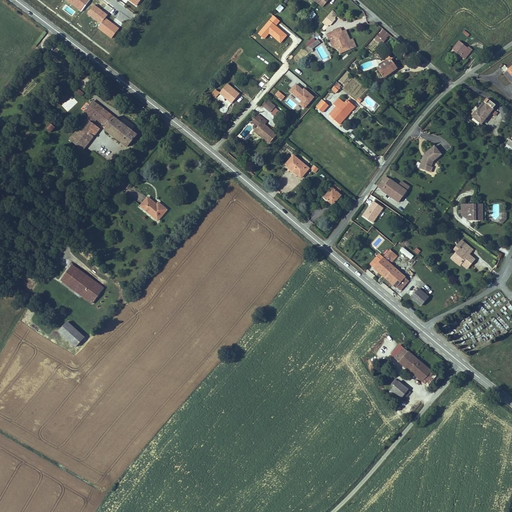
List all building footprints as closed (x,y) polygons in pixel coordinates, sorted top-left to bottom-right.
[(66,0),(81,11),(89,0),(66,0)] [(108,14),(94,4),(87,14),(100,25),(108,14)] [(276,9),(280,13),(284,7),(280,4),(276,9)] [(333,10),(323,21),(329,25),(337,16),(333,10)] [(307,17),(311,20),(316,14),(312,11),(307,17)] [(100,25),(98,28),(112,39),(120,29),(106,18),(100,25)] [(342,31),(341,28),(333,31),(334,34),(332,35),(335,42),(334,43),(335,48),(338,49),(340,54),(356,47),(353,39),(350,40),(346,42),(342,31)] [(465,31),(463,33),(471,39),(472,37),(465,31)] [(386,40),(380,34),(375,39),(382,44),(386,40)] [(317,40),(309,47),(311,51),(319,44),(317,40)] [(453,50),(466,60),(474,49),(470,46),(468,48),(459,41),(453,50)] [(396,68),(390,59),(375,69),(381,78),(396,68)] [(511,79),(511,73),(506,67),(502,72),(510,81),(511,79)] [(238,92),(226,83),(221,90),(225,94),(227,92),(233,97),(238,92)] [(303,89),(296,83),(289,92),(296,98),(297,97),(302,101),(300,103),(305,108),(315,97),(304,88),(303,89)] [(217,95),(221,90),(216,86),(212,91),(217,95)] [(278,91),(274,96),(281,102),(286,96),(278,91)] [(490,109),(493,106),(491,105),(494,101),(485,95),(482,99),(484,100),(479,108),(476,106),(470,114),(481,122),(490,109)] [(71,137),(80,144),(96,125),(91,122),(96,116),(103,121),(101,124),(124,141),(133,128),(89,96),(79,109),(88,115),(71,137)] [(273,104),(266,98),(261,104),(269,110),(273,104)] [(347,108),(349,110),(352,107),(345,100),(343,103),(337,98),(331,104),(337,109),(329,118),(337,124),(344,116),(342,114),(347,108)] [(325,106),(320,101),(314,110),(319,114),(325,106)] [(265,118),(257,111),(251,119),(256,124),(254,126),(261,132),(260,133),(267,140),(274,131),(263,122),(265,118)] [(79,114),(76,112),(70,120),(72,122),(79,114)] [(52,123),(47,119),(43,123),(48,128),(52,123)] [(425,152),(425,153),(425,155),(424,154),(419,165),(426,168),(428,163),(431,164),(433,158),(442,151),(435,143),(425,152)] [(305,168),(289,154),(281,163),(297,176),(305,168)] [(398,202),(409,186),(400,180),(398,183),(389,177),(389,178),(384,175),(376,186),(381,189),(380,190),(398,202)] [(330,182),(321,193),(325,196),(323,199),(328,202),(336,192),(333,190),(335,187),(330,182)] [(139,205),(154,218),(164,207),(156,200),(154,203),(146,197),(139,205)] [(362,217),(373,224),(383,210),(373,202),(362,217)] [(469,214),(469,203),(465,203),(465,214),(471,219),(475,219),(475,213),(473,213),(472,214),(469,214)] [(486,211),(486,203),(469,203),(469,214),(472,214),(473,213),(475,213),(475,219),(482,219),(484,217),(484,213),(486,211)] [(475,246),(466,238),(462,243),(465,246),(462,249),(458,254),(462,257),(460,258),(465,263),(467,261),(471,265),(478,258),(472,253),(471,251),(475,246)] [(412,259),(414,255),(402,247),(399,252),(412,259)] [(369,264),(400,291),(409,281),(404,277),(405,276),(391,263),(397,256),(390,249),(383,257),(379,253),(369,264)] [(462,257),(458,254),(455,257),(464,265),(465,263),(460,258),(462,257)] [(60,280),(92,303),(104,288),(72,264),(60,280)] [(391,293),(393,291),(382,282),(380,285),(391,293)] [(428,296),(418,288),(409,298),(420,306),(428,296)] [(85,336),(68,320),(58,331),(75,347),(85,336)] [(390,350),(398,341),(396,340),(388,349),(390,350)] [(399,343),(398,341),(390,350),(424,380),(433,370),(400,342),(399,343)] [(399,397),(407,387),(394,376),(393,377),(391,375),(388,379),(390,381),(386,386),(399,397)]
